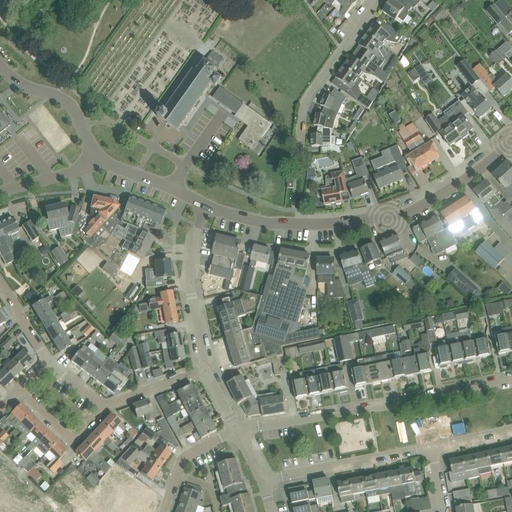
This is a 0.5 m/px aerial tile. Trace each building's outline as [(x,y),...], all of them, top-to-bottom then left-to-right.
[(355,0),(344,0),(340,5),(344,8),(340,13),(344,17),(347,13),(358,2),(356,0),(355,0)] [(406,14),(412,8),(404,0),(397,0),(396,2),(393,0),(392,0),(391,0),(383,12),(391,18),(395,21),(397,18),(403,22),(408,16),(406,14)] [(419,0),(404,0),(412,8),(414,9),(420,2),(419,0)] [(438,8),(433,3),(427,8),(433,14),(438,8)] [(510,34),(511,31),(511,25),(495,5),(487,12),(498,25),(501,23),(510,34)] [(458,7),(450,14),(456,20),(464,13),(458,7)] [(432,17),(439,24),(448,15),(441,8),(432,17)] [(327,18),(320,11),(317,14),(323,22),(327,18)] [(431,17),(424,24),(428,27),(434,20),(431,17)] [(402,36),(388,26),(384,31),(374,24),(366,34),(382,46),(386,41),(397,44),(403,36),(402,36)] [(407,29),(402,36),(403,36),(409,41),(412,36),(410,35),(412,33),(407,29)] [(379,51),(382,46),(366,34),(359,45),(369,52),(365,58),(379,68),(385,61),(379,51)] [(503,61),(495,51),(489,56),(497,66),(503,61)] [(351,56),(343,67),(359,78),(362,74),(374,76),(375,74),(379,68),(365,58),(361,63),(351,57),(351,56)] [(394,57),(387,67),(392,70),(398,60),(394,57)] [(409,66),(404,58),(400,63),(405,69),(409,66)] [(215,87),(222,77),(215,72),(216,71),(217,71),(216,70),(217,69),(216,69),(215,69),(205,62),(206,61),(205,61),(205,62),(204,61),(203,62),(204,62),(201,67),(200,67),(197,65),(193,70),(192,70),(191,71),(193,71),(188,79),(186,78),(186,79),(187,80),(182,87),(180,86),(180,87),(181,88),(179,87),(175,93),(177,94),(176,95),(175,94),(174,95),(175,96),(170,103),(169,102),(168,103),(170,104),(165,111),(163,111),(162,111),(158,118),(179,132),(212,85),(215,87)] [(457,67),(464,75),(473,86),(479,80),(464,61),(457,67)] [(421,64),(414,70),(419,78),(427,72),(423,67),(421,64)] [(480,64),(473,70),(480,79),(479,80),(490,92),(496,88),(497,90),(503,97),(511,89),(511,80),(510,78),(508,76),(500,83),(492,74),(491,75),(489,73),(488,74),(480,64)] [(341,90),(349,96),(356,101),(368,110),(373,102),(368,98),(361,94),(362,93),(355,83),(359,78),(343,67),(335,78),(345,85),(341,90)] [(379,68),(374,76),(384,84),(390,76),(379,68)] [(419,78),(414,70),(407,74),(414,83),(420,79),(419,78)] [(433,81),(427,72),(419,78),(420,79),(426,87),(433,81)] [(492,108),(485,100),(482,97),(477,91),(472,86),(461,96),(467,104),(470,108),(480,118),(492,108)] [(238,140),(250,149),(253,151),(262,138),(272,124),(264,119),(244,104),(220,87),(213,98),(236,115),(250,124),(238,140)] [(325,95),(320,106),(324,107),(336,112),(340,104),(342,105),(342,104),(347,98),(343,95),(335,89),(329,96),(325,95)] [(368,98),(373,102),(379,94),(373,90),(368,98)] [(431,110),(437,106),(431,97),(425,100),(431,110)] [(378,100),(372,104),(375,109),(381,105),(378,100)] [(459,101),(443,113),(447,118),(451,124),(461,138),(462,138),(463,139),(469,135),(468,133),(473,129),(467,121),(463,117),(468,113),(459,102),(459,101)] [(316,114),(314,126),(318,127),(331,129),(333,120),(335,120),(339,113),(336,112),(324,107),(321,115),(316,114)] [(356,121),(364,110),(360,108),(352,120),(355,121),(356,121)] [(0,133),(9,126),(0,113),(0,133)] [(395,113),(389,117),(395,126),(401,123),(395,113)] [(425,114),(422,116),(436,137),(438,137),(441,134),(444,138),(445,140),(450,146),(455,142),(457,144),(462,140),(461,138),(451,124),(444,129),(440,123),(437,119),(433,114),(428,117),(425,114)] [(359,122),(356,121),(355,121),(347,133),(351,135),(359,122)] [(413,123),(405,127),(411,137),(428,165),(439,158),(435,152),(437,150),(431,141),(425,144),(418,133),(419,132),(413,123)] [(312,135),(312,147),(321,147),(329,147),(331,147),(331,153),(339,153),(343,147),(335,147),(336,137),(331,137),(333,129),(331,129),(318,127),(316,135),(312,135)] [(417,171),(428,165),(411,137),(404,141),(411,153),(405,156),(406,158),(411,166),(413,165),(417,171)] [(397,165),(404,162),(398,146),(390,149),(393,156),(385,159),(389,168),(373,175),(379,190),(403,180),(397,165)] [(357,176),(346,180),(347,186),(349,186),(354,199),(369,193),(363,177),(369,175),(365,165),(361,157),(357,159),(358,162),(354,164),(356,168),(355,169),(357,176)] [(500,170),(511,183),(511,167),(508,163),(500,170)] [(511,183),(500,170),(494,176),(500,183),(506,189),(511,195),(511,183)] [(319,189),(317,192),(317,194),(318,197),(321,198),(323,198),(325,206),(337,203),(338,205),(341,204),(341,203),(342,202),(341,194),(349,192),(347,186),(346,180),(344,171),(331,174),(332,179),(326,180),(326,187),(321,188),(319,189)] [(504,204),(486,182),(475,192),(484,204),(489,200),(497,210),(498,210),(503,216),(504,215),(511,222),(511,207),(507,201),(504,204)] [(162,219),(166,209),(158,206),(157,208),(138,201),(138,199),(130,196),(121,222),(121,223),(129,225),(127,228),(131,230),(132,230),(136,222),(139,223),(136,228),(141,230),(145,223),(151,225),(150,228),(160,231),(164,220),(162,219)] [(480,216),(468,197),(452,207),(464,228),(467,232),(484,220),(481,216),(480,216)] [(116,219),(112,214),(118,207),(113,202),(93,198),(91,208),(100,210),(101,211),(92,221),(81,211),(78,215),(72,235),(83,246),(86,243),(90,247),(91,247),(92,246),(99,238),(99,237),(100,237),(105,231),(116,219)] [(65,237),(72,235),(78,215),(80,208),(72,207),(70,215),(67,216),(64,205),(46,210),(48,219),(45,220),(46,226),(47,225),(49,232),(63,228),(65,237)] [(452,207),(441,214),(446,221),(444,222),(448,229),(449,228),(451,231),(454,234),(464,228),(452,207)] [(448,229),(445,230),(437,216),(412,229),(418,241),(419,243),(428,239),(432,249),(437,247),(441,254),(458,245),(456,241),(455,241),(453,235),(451,231),(449,228),(448,229)] [(11,236),(19,231),(17,226),(13,217),(0,223),(0,233),(13,262),(21,258),(11,236)] [(121,223),(121,222),(116,219),(105,231),(110,235),(121,223)] [(22,226),(32,242),(40,237),(30,221),(22,226)] [(128,236),(121,248),(128,252),(141,259),(142,260),(149,257),(155,255),(150,253),(146,252),(150,246),(154,237),(141,230),(136,228),(139,223),(136,222),(132,230),(131,230),(129,235),(128,236)] [(0,254),(5,265),(13,262),(0,233),(0,254)] [(380,242),(384,251),(386,258),(389,257),(390,259),(404,254),(402,251),(403,251),(397,235),(380,242)] [(103,240),(100,237),(99,237),(99,238),(92,246),(91,247),(94,250),(103,240)] [(209,274),(208,275),(226,280),(224,291),(229,292),(229,289),(236,291),(241,270),(246,255),(238,253),(240,248),(241,243),(218,237),(216,245),(213,256),(215,257),(212,267),(211,266),(209,274)] [(494,250),(493,250),(485,242),(476,252),(495,269),(497,267),(501,262),(504,259),(494,250)] [(362,250),(365,259),(368,264),(374,262),(376,267),(383,264),(375,244),(362,250)] [(45,247),(39,250),(43,256),(49,253),(45,247)] [(244,267),(237,291),(238,291),(248,294),(256,261),(268,264),(271,251),(255,247),(249,268),(244,267)] [(258,311),(253,329),(253,333),(273,343),(281,347),(284,346),(303,286),(308,271),(308,266),(310,256),(282,250),(279,265),(277,265),(273,277),(269,275),(262,297),(258,311)] [(358,250),(340,255),(345,272),(352,270),(354,277),(361,275),(364,282),(366,288),(381,282),(366,268),(366,266),(362,267),(358,250)] [(59,267),(68,261),(62,251),(53,257),(59,267)] [(118,269),(116,271),(126,277),(130,279),(141,259),(128,252),(118,268),(118,269)] [(410,260),(417,267),(423,261),(415,254),(410,260)] [(334,280),(334,275),(334,259),(318,260),(318,275),(318,283),(328,283),(332,291),(332,298),(345,299),(340,280),(334,280)] [(146,288),(154,288),(164,287),(163,278),(171,277),(169,261),(159,262),(154,262),(156,280),(145,281),(146,288)] [(107,263),(101,270),(111,277),(117,270),(107,263)] [(398,267),(392,275),(405,286),(412,278),(398,267)] [(478,289),(456,270),(447,280),(469,299),(470,299),(474,302),(482,293),(478,290),(478,289)] [(511,290),(503,283),(498,289),(507,297),(511,290)] [(226,300),(216,303),(219,310),(222,321),(226,337),(241,332),(236,317),(246,315),(252,313),(258,311),(262,297),(237,291),(232,293),(233,298),(226,300)] [(55,297),(60,306),(68,301),(63,292),(55,297)] [(163,310),(175,308),(172,292),(162,294),(160,294),(161,298),(156,299),(155,297),(147,299),(148,304),(149,312),(155,311),(163,310)] [(39,319),(51,312),(46,305),(52,301),(50,297),(44,300),(32,307),(39,319)] [(364,320),(358,299),(347,303),(352,323),(364,320)] [(453,299),(447,301),(448,308),(455,307),(453,299)] [(511,299),(501,302),(502,305),(503,310),(511,308),(511,299)] [(493,307),(502,305),(501,302),(486,305),(488,317),(495,315),(493,307)] [(483,306),(476,308),(479,319),(485,317),(483,306)] [(166,324),(168,324),(178,322),(175,308),(163,310),(166,324)] [(457,321),(470,319),(468,309),(462,310),(462,311),(455,312),(457,318),(457,320),(457,321)] [(67,311),(59,316),(62,320),(69,316),(67,311)] [(57,323),(51,312),(39,319),(46,330),(57,323)] [(447,314),(442,315),(444,323),(449,322),(456,320),(455,312),(447,314)] [(69,316),(62,320),(64,324),(71,320),(69,316)] [(434,330),(432,317),(424,319),(427,331),(429,342),(430,342),(436,341),(434,330)] [(421,319),(408,322),(410,331),(423,328),(421,319)] [(59,326),(61,324),(60,322),(57,323),(46,330),(53,341),(64,334),(59,326)] [(81,332),(86,337),(94,330),(89,325),(81,332)] [(383,328),(385,335),(395,333),(393,326),(383,328)] [(372,338),(385,335),(383,328),(370,331),(372,338)] [(499,355),(511,352),(507,328),(501,329),(502,336),(495,337),(499,355)] [(273,343),(253,333),(253,329),(250,330),(241,332),(226,337),(232,355),(236,369),(237,368),(257,362),(283,355),(281,347),(273,343)] [(115,331),(108,339),(117,346),(127,334),(118,330),(117,332),(115,331)] [(96,331),(91,336),(101,345),(105,340),(96,331)] [(359,341),(372,338),(370,331),(357,333),(359,340),(359,341)] [(359,340),(357,333),(341,337),(346,361),(353,360),(350,341),(359,340)] [(478,333),(473,334),(478,359),(491,356),(487,339),(480,341),(478,333)] [(64,334),(53,341),(60,353),(71,346),(77,342),(75,338),(69,342),(64,334)] [(131,335),(127,334),(117,346),(119,344),(123,346),(131,335)] [(182,348),(180,334),(167,336),(167,337),(158,338),(159,344),(168,342),(169,350),(163,351),(182,348)] [(460,337),(462,344),(466,364),(473,362),(473,360),(478,359),(473,334),(460,337)] [(10,355),(5,350),(14,342),(9,337),(0,346),(4,350),(1,353),(6,359),(10,355)] [(338,363),(346,361),(341,337),(333,339),(338,363)] [(466,364),(462,344),(460,338),(453,340),(448,341),(453,364),(458,363),(458,365),(466,364)] [(311,343),(313,352),(326,349),(324,340),(311,343)] [(412,341),(410,342),(409,340),(402,342),(402,343),(399,344),(401,352),(403,360),(407,377),(419,374),(415,357),(407,359),(405,352),(414,350),(415,350),(413,341),(412,341)] [(448,368),(447,365),(453,364),(448,341),(435,344),(439,367),(440,367),(440,369),(448,368)] [(137,346),(140,355),(149,354),(146,343),(137,346)] [(299,346),(300,355),(313,352),(311,343),(299,346)] [(18,345),(15,349),(20,354),(14,360),(23,369),(33,360),(18,345)] [(71,362),(82,370),(93,356),(92,356),(94,353),(84,345),(79,352),(71,362)] [(141,369),(135,346),(129,351),(133,371),(141,369)] [(286,354),(287,361),(301,358),(300,355),(299,346),(285,349),(286,354)] [(185,361),(182,348),(163,351),(166,370),(173,368),(172,363),(185,361)] [(429,354),(421,356),(420,349),(415,351),(415,350),(414,350),(415,357),(419,374),(432,372),(430,362),(429,354)] [(407,377),(403,360),(396,361),(394,353),(389,354),(394,380),(407,377)] [(152,366),(150,359),(149,354),(140,355),(144,369),(146,368),(150,367),(151,367),(152,366)] [(376,357),(378,365),(381,382),(394,380),(389,354),(383,356),(376,357)] [(283,355),(257,362),(259,367),(273,363),(275,376),(280,375),(277,359),(283,357),(283,355)] [(92,378),(100,367),(103,364),(93,356),(82,370),(92,378)] [(92,378),(103,386),(111,375),(115,370),(118,366),(108,358),(103,364),(100,367),(92,378)] [(4,369),(13,379),(23,369),(14,360),(4,369)] [(355,388),(368,385),(365,368),(363,360),(358,361),(359,369),(352,370),(353,378),(355,388)] [(13,379),(4,369),(0,364),(0,384),(4,388),(13,379)] [(381,382),(378,365),(365,368),(368,385),(381,382)] [(344,372),(336,374),(334,366),(329,367),(329,368),(334,392),(340,391),(340,393),(348,392),(347,389),(348,389),(346,379),(344,372)] [(162,368),(153,371),(155,378),(164,375),(162,368)] [(322,394),(334,392),(329,368),(324,369),(326,376),(318,377),(322,394)] [(128,380),(115,370),(111,375),(103,386),(114,394),(118,389),(120,391),(128,380)] [(242,376),(244,375),(241,370),(238,371),(240,377),(227,384),(238,405),(241,403),(248,416),(262,414),(263,417),(286,413),(283,397),(277,398),(260,401),(260,402),(251,404),(249,399),(253,397),(245,382),(242,376)] [(304,372),(309,397),(322,394),(318,377),(317,370),(304,372)] [(296,400),(309,397),(304,372),(300,373),(299,376),(300,381),(292,382),(296,400)] [(164,414),(198,396),(192,384),(176,393),(180,399),(168,406),(163,395),(155,399),(164,414)] [(204,408),(198,396),(164,414),(167,419),(185,409),(189,416),(204,408)] [(147,422),(155,419),(151,410),(148,401),(133,406),(136,415),(137,418),(144,416),(147,422)] [(15,429),(21,423),(30,414),(21,405),(6,420),(15,429)] [(210,419),(204,408),(189,416),(192,422),(174,432),(176,437),(183,434),(195,427),(210,419)] [(21,423),(30,433),(39,423),(30,414),(21,423)] [(102,424),(112,433),(118,427),(123,432),(127,428),(121,423),(119,421),(112,414),(102,424)] [(156,434),(167,442),(176,448),(178,447),(163,418),(156,422),(161,431),(156,434)] [(195,427),(201,439),(216,431),(210,419),(195,427)] [(39,423),(30,433),(36,438),(26,448),(30,452),(35,447),(49,433),(39,423)] [(107,438),(112,433),(102,424),(93,433),(103,442),(107,446),(107,447),(113,452),(114,451),(116,448),(111,443),(112,442),(107,438)] [(156,434),(146,427),(142,434),(151,440),(156,434)] [(137,434),(131,429),(127,433),(133,439),(137,434)] [(0,444),(9,436),(4,431),(0,434),(0,444)] [(35,447),(39,450),(45,456),(49,451),(58,442),(49,433),(35,447)] [(84,443),(94,452),(103,442),(93,433),(84,443)] [(26,437),(23,434),(18,439),(21,443),(26,437)] [(183,434),(176,437),(183,449),(189,445),(183,434)] [(53,474),(56,471),(63,464),(59,461),(68,451),(58,442),(49,451),(55,457),(46,467),(53,474)] [(80,448),(75,453),(82,460),(85,462),(90,467),(94,463),(95,464),(100,458),(94,452),(84,443),(80,448)] [(143,450),(141,452),(150,458),(162,466),(172,452),(163,446),(161,445),(160,446),(156,451),(155,450),(147,445),(143,450)] [(128,466),(139,454),(131,446),(120,458),(128,466)] [(503,464),(511,462),(511,446),(500,450),(503,464)] [(488,452),(491,467),(503,464),(500,450),(488,452)] [(476,455),(480,475),(492,472),(491,467),(488,452),(476,455)] [(480,475),(476,455),(463,458),(468,480),(480,477),(479,475),(480,475)] [(27,456),(22,461),(18,464),(28,473),(35,466),(36,465),(31,460),(27,456)] [(141,473),(143,475),(151,481),(162,466),(150,458),(144,465),(146,466),(141,473)] [(457,475),(466,472),(463,458),(450,461),(452,468),(453,472),(449,473),(450,479),(451,483),(458,482),(456,475),(457,475)] [(215,462),(216,466),(218,465),(224,484),(220,485),(221,490),(227,488),(229,496),(220,498),(223,507),(233,504),(235,511),(254,511),(250,494),(248,495),(245,483),(243,484),(236,460),(221,464),(220,460),(215,462)] [(33,468),(28,473),(28,474),(32,478),(36,481),(41,476),(35,469),(33,468)] [(411,496),(408,484),(413,483),(422,482),(421,472),(414,473),(413,468),(400,471),(404,492),(405,497),(411,496)] [(404,492),(400,471),(387,473),(390,488),(391,493),(392,493),(392,494),(404,492)] [(120,480),(122,477),(114,472),(107,484),(123,495),(129,486),(120,480)] [(378,490),(390,488),(387,473),(375,476),(378,490)] [(0,492),(1,493),(10,483),(6,479),(2,476),(0,474),(0,492)] [(91,474),(86,480),(94,487),(99,481),(91,474)] [(378,490),(375,476),(363,478),(366,493),(367,498),(379,496),(378,490)] [(366,493),(363,478),(351,480),(353,495),(366,493)] [(317,499),(332,496),(329,479),(314,482),(315,491),(317,499)] [(338,483),(340,493),(341,498),(342,503),(347,502),(355,501),(353,495),(351,480),(338,483)] [(138,484),(132,493),(146,504),(153,494),(138,484)] [(181,500),(198,506),(202,507),(203,503),(200,501),(202,494),(201,493),(202,489),(187,484),(186,488),(185,488),(181,500)] [(317,499),(315,491),(307,492),(306,485),(288,489),(290,499),(291,499),(292,503),(291,503),(291,504),(310,500),(317,499)] [(497,497),(505,496),(504,488),(496,489),(497,497)] [(453,493),(456,505),(465,503),(469,502),(472,502),(469,489),(454,492),(453,492),(453,493)] [(487,491),(488,499),(497,497),(496,489),(487,491)] [(132,493),(125,502),(126,503),(138,511),(139,511),(146,504),(132,493)] [(29,495),(24,503),(32,509),(38,501),(29,495)] [(406,502),(408,508),(421,505),(420,499),(406,502)] [(195,511),(198,506),(181,500),(176,511),(178,511),(195,511)] [(319,511),(318,505),(311,507),(310,500),(291,504),(292,511),(319,511)] [(125,502),(119,511),(138,511),(126,503),(125,502)]
